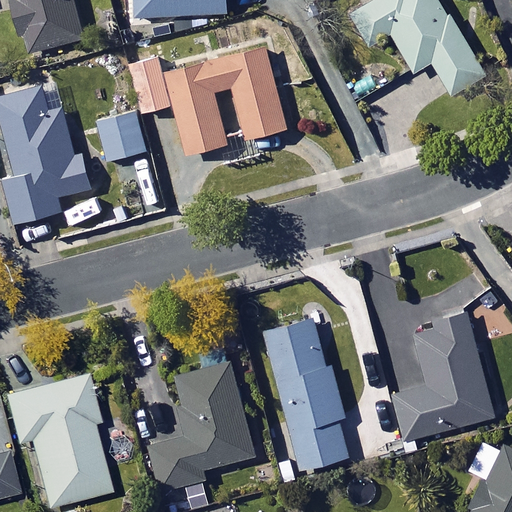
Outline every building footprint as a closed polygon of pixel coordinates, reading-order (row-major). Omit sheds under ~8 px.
[(91,39),(81,0),(18,0),(31,53),(91,39)] [(140,0),(142,19),(237,13),(236,0),(140,0)] [(496,73),(452,0),(379,0),(351,17),(372,51),(393,38),(419,81),(440,69),(457,97),(496,73)] [(292,131),(270,47),(171,73),(193,157),(232,147),(218,93),(238,88),(252,142),(292,131)] [(174,108),(164,60),(134,66),(144,114),(174,108)] [(57,115),(50,87),(0,100),(22,179),(9,182),(21,226),(67,213),(63,198),(93,190),(71,111),(57,115)] [(151,153),(141,114),(104,124),(113,162),(151,153)] [(499,417),(473,315),(418,329),(433,388),(398,397),(409,440),(499,417)] [(351,416),(326,319),(270,333),(306,471),(353,459),(342,419),(351,416)] [(259,458),(234,358),(177,372),(193,437),(155,446),(166,490),(208,479),(206,471),(259,458)] [(101,421),(89,374),(8,395),(21,442),(33,439),(51,507),(113,491),(95,422),(101,421)] [(506,451),(487,442),(473,471),(490,479),(474,511),(511,511),(511,447),(508,446),(506,451)] [(0,454),(0,498),(21,494),(11,452),(0,454)]
